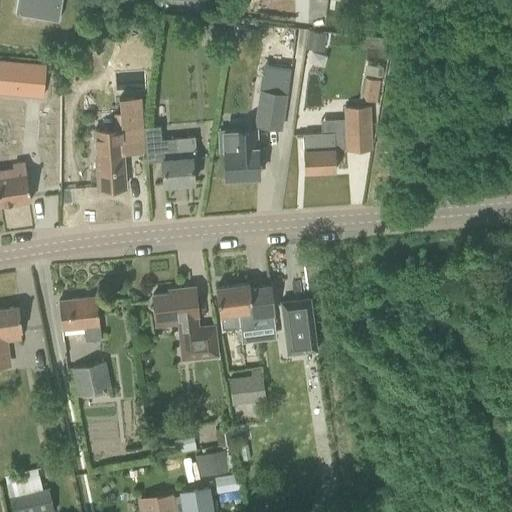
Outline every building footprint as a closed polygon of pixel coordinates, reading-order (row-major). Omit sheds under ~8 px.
[(17,0),(15,13),(58,20),(61,0),(17,0)] [(204,18),(205,39),(214,44),(220,38),(229,39),(231,21),(204,18)] [(309,31),(306,49),(322,51),(325,33),(309,31)] [(0,91),(10,92),(43,95),(45,66),(0,61),(0,91)] [(277,87),(286,88),(289,62),(280,61),(277,87)] [(360,99),(377,102),(380,80),(364,77),(360,99)] [(258,88),(252,125),(280,129),(286,93),(258,88)] [(143,126),(144,126),(141,97),(118,99),(119,113),(113,113),(114,127),(94,129),(98,189),(125,187),(121,139),(143,137),(143,129),(143,126)] [(346,151),(371,151),(370,105),(343,106),(343,117),(321,117),(322,133),(303,133),(304,172),(335,171),(334,150),(346,150),(346,151)] [(159,125),(144,126),(143,126),(143,129),(143,137),(144,137),(146,162),(161,160),(163,184),(193,181),(191,157),(195,157),(193,135),(160,138),(159,125)] [(18,131),(22,158),(52,154),(48,127),(18,131)] [(256,129),(219,131),(220,150),(224,150),(225,177),(258,176),(256,129)] [(13,167),(0,168),(0,204),(30,200),(24,161),(12,163),(13,167)] [(255,325),(254,316),(273,314),(269,285),(249,288),(249,283),(215,287),(219,316),(220,316),(222,330),(255,325)] [(176,318),(180,360),(218,355),(215,323),(198,325),(197,316),(198,316),(194,286),(178,287),(177,291),(153,294),(155,320),(176,318)] [(58,300),(61,329),(83,326),(85,340),(100,338),(96,296),(58,300)] [(310,298),(281,301),(288,355),(318,352),(310,298)] [(0,308),(0,366),(10,365),(6,340),(20,339),(19,331),(22,331),(18,306),(0,308)] [(105,360),(71,367),(77,395),(111,388),(105,360)] [(228,378),(231,404),(264,399),(261,374),(228,378)] [(214,429),(218,445),(233,442),(230,426),(214,429)] [(193,437),(174,440),(176,453),(196,449),(193,437)] [(225,451),(197,456),(201,475),(228,470),(225,451)] [(5,483),(11,511),(48,511),(54,511),(48,488),(41,489),(36,468),(20,471),(22,479),(5,483)] [(160,496),(140,500),(142,511),(214,511),(210,486),(179,491),(180,494),(174,495),(174,493),(160,496)]
